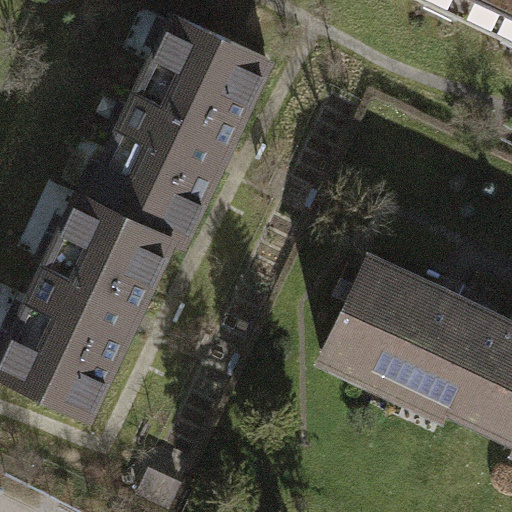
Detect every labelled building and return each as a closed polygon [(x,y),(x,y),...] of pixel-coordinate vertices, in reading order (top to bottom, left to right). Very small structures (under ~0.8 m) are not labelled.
[(511,0),(454,0),(449,12),(498,35),(509,12),(511,13),(511,0)] [(175,11),(88,196),(169,234),(182,240),(269,55),(175,11)] [(0,369),(86,410),(169,234),(88,196),(77,191),(0,354),(0,369)] [(372,361),(481,413),(511,347),(511,320),(366,251),(318,351),(366,374),(372,361)] [(511,347),(481,413),(511,427),(511,347)]
